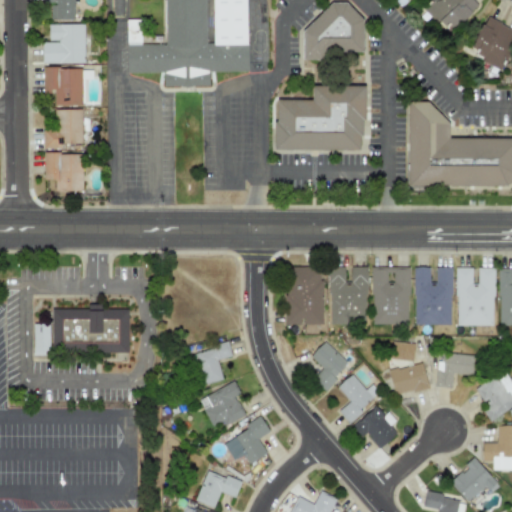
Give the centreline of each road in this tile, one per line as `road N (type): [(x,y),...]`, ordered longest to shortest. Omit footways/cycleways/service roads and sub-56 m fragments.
road 1 (residential): [(253,230),(254,322),(266,367),(382,511)]
road 2 (secondary): [(0,229),(253,230)]
road 3 (residential): [(16,0),(14,229)]
road 4 (secondary): [(253,230),(392,230)]
road 5 (secondary): [(392,230),(511,230)]
